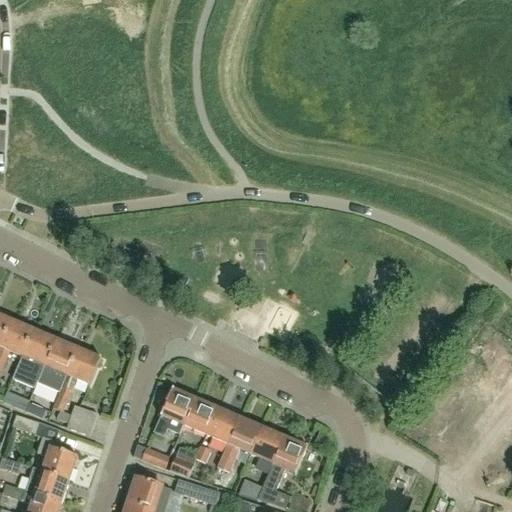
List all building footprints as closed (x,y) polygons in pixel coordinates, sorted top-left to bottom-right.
[(0,347),(11,322),(0,316),(0,347)] [(0,347),(0,377),(10,354),(21,359),(33,331),(11,322),(0,347)] [(21,359),(10,383),(25,390),(33,372),(29,370),(32,364),(44,369),(56,341),(33,331),(21,359)] [(67,379),(66,379),(80,347),(69,343),(68,346),(56,341),(44,369),(37,385),(59,394),(62,388),(63,388),(67,379)] [(63,388),(62,388),(59,394),(53,410),(63,415),(77,383),(90,389),(102,360),(79,351),(81,347),(80,347),(66,379),(67,379),(63,388)] [(183,428),(196,400),(174,391),(162,419),(160,418),(153,435),(164,440),(171,423),(183,428)] [(19,398),(8,393),(3,404),(14,409),(19,398)] [(218,409),(196,400),(183,428),(206,438),(218,409)] [(25,415),(41,422),(45,412),(29,406),(25,415)] [(70,420),(93,428),(97,415),(75,408),(70,420)] [(240,419),(218,409),(206,438),(227,447),(228,448),(240,419)] [(39,425),(16,417),(12,429),(36,436),(39,425)] [(228,448),(227,447),(217,470),(230,476),(240,453),(250,457),(263,428),(240,419),(228,448)] [(89,438),(93,428),(70,420),(67,430),(89,438)] [(286,438),(263,428),(250,457),(273,467),(286,438)] [(320,433),(315,446),(330,453),(331,449),(331,444),(329,439),(325,436),(320,433)] [(273,467),(263,490),(258,502),(257,502),(280,510),(284,497),(272,493),(277,481),(279,482),(283,471),(296,477),(300,469),(306,471),(309,464),(303,461),(309,448),(286,438),(273,467)] [(44,474),(72,483),(80,460),(53,451),(55,445),(43,440),(37,456),(49,460),(44,474)] [(206,465),(211,452),(201,448),(195,461),(206,465)] [(169,459),(146,450),(141,463),(164,472),(169,459)] [(175,459),(169,474),(187,481),(193,466),(175,459)] [(0,465),(0,470),(17,476),(20,466),(2,460),(0,465)] [(72,483),(44,474),(33,470),(30,480),(41,483),(37,496),(36,496),(65,506),(72,483)] [(138,480),(130,506),(148,511),(164,511),(171,492),(164,489),(138,480)] [(220,495),(179,481),(175,493),(216,508),(220,495)] [(245,483),(239,496),(257,502),(258,502),(263,490),(245,483)] [(36,496),(37,496),(6,487),(3,497),(33,506),(31,511),(62,511),(65,506),(36,496)] [(177,500),(175,509),(190,511),(193,511),(195,503),(177,500)] [(268,511),(240,502),(236,511),(268,511)]
